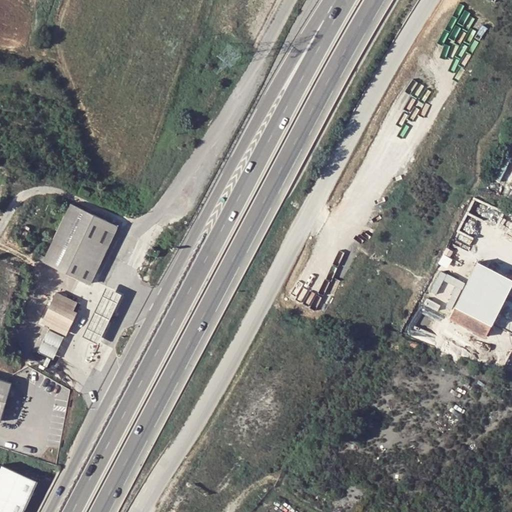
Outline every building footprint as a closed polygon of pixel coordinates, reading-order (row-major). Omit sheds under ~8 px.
[(44,260),(89,283),(118,225),(72,202),(46,256),(44,260)] [(448,316),(483,336),(511,280),(511,277),(478,260),(448,316)] [(107,286),(83,336),(98,343),(123,294),(107,286)] [(55,291),(41,321),(65,332),(75,312),(72,310),(75,305),(75,301),(55,291)] [(0,419),(1,420),(13,382),(0,378),(0,419)] [(0,466),(0,511),(21,511),(37,480),(1,464),(0,466)]
